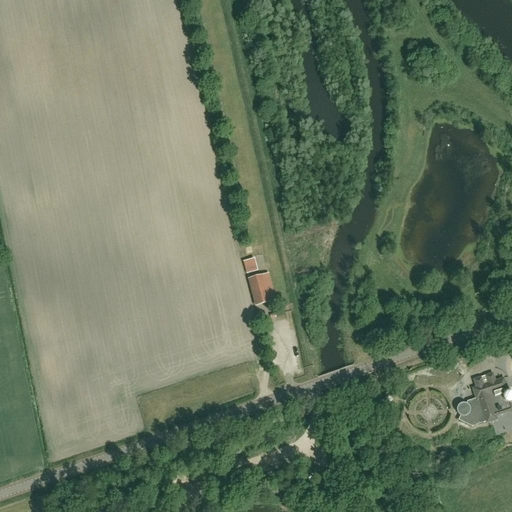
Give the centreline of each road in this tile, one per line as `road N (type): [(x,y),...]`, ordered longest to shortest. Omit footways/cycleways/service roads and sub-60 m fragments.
road 1 (tertiary): [(0,494),(511,318)]
road 2 (track): [(226,0),(307,363)]
road 3 (track): [(217,508),(207,493),(214,472),(318,444),(340,511)]
